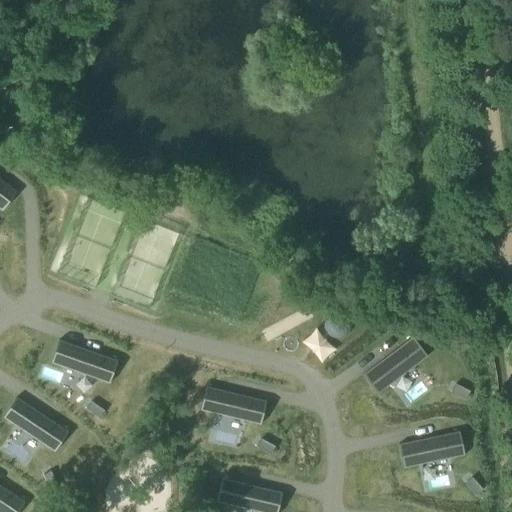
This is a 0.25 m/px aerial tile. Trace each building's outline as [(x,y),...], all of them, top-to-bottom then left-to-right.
[(0,179),(0,197),(8,186),(0,179)] [(69,344),(61,367),(112,385),(120,362),(69,344)] [(414,344),(371,377),(386,396),(428,363),(414,344)] [(216,363),(211,386),(263,398),(268,374),(216,363)] [(463,387),(446,389),(447,398),(464,397),(463,387)] [(95,399),(86,403),(93,419),(102,415),(95,399)] [(64,430),(20,400),(6,420),(51,450),(64,430)] [(218,428),(202,436),(207,445),(222,437),(218,428)] [(455,433),(403,444),(407,467),(460,457),(455,433)] [(468,477),(460,482),(469,497),(477,492),(468,477)] [(272,511),(278,489),(225,478),(220,501),(271,511),(272,511)] [(68,480),(63,488),(77,498),(82,490),(68,480)] [(0,486),(0,511),(11,511),(20,500),(0,486)]
